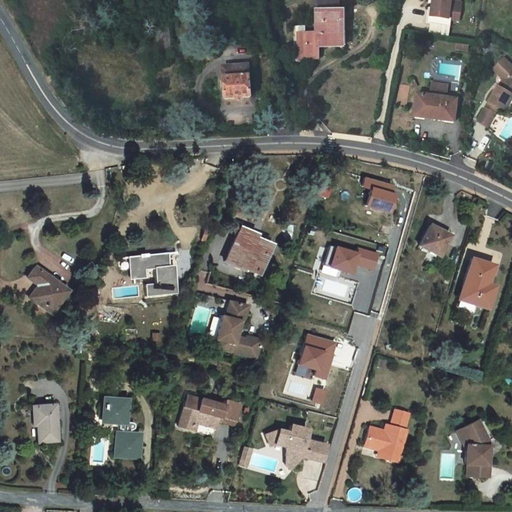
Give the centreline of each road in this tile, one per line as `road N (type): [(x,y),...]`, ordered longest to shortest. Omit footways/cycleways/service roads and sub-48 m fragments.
road 1 (tertiary): [(511,199),(378,151),(300,142),(158,149),(89,140),(53,111),(0,17)]
road 2 (residential): [(0,498),(279,511)]
road 3 (unknown): [(300,142),(280,0)]
